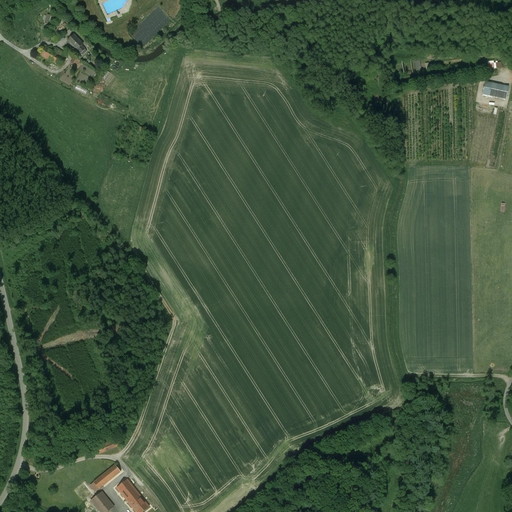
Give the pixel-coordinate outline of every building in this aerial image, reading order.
[(83,44),(74,35),(67,41),(69,43),(75,49),(77,51),(82,46),(83,44)] [(82,46),(77,51),(80,54),(85,50),(82,46)] [(45,47),(40,56),(48,61),(54,52),(45,47)] [(67,56),(56,49),(54,52),(65,59),(67,56)] [(77,51),(75,49),(74,51),(80,57),(82,56),(80,54),(77,51)] [(65,59),(54,52),(48,61),(59,68),(60,68),(65,59)] [(79,62),(74,58),(70,64),(75,67),(79,62)] [(494,61),(487,61),(488,69),(502,68),(502,62),(494,62),(494,61)] [(75,88),(86,94),(88,90),(78,83),(75,88)] [(117,437),(95,446),(99,454),(120,445),(117,437)] [(115,465),(93,482),(99,490),(121,473),(115,465)] [(138,494),(127,481),(117,489),(128,501),(138,494)] [(107,511),(114,507),(102,492),(90,501),(99,511),(107,511)] [(138,494),(128,501),(136,511),(142,511),(148,507),(138,494)]
